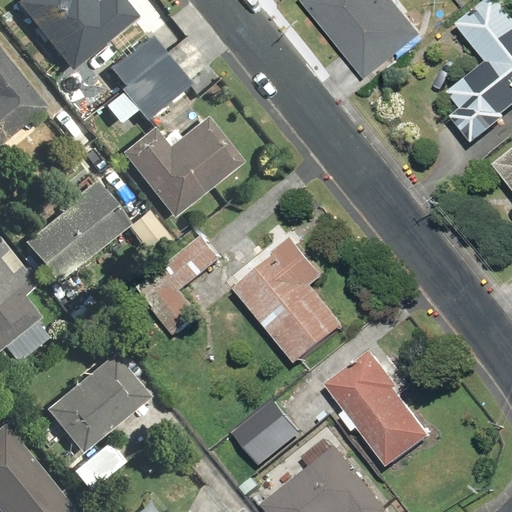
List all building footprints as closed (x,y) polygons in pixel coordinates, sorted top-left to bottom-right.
[(67,72),(140,17),(136,13),(142,8),(136,0),(14,0),(13,1),(67,72)] [(424,33),(399,0),(313,0),(369,75),(424,33)] [(511,0),(495,0),(464,25),(493,62),(455,93),(467,109),(458,116),(481,145),(511,119),(511,0)] [(147,120),(192,81),(167,53),(150,34),(110,70),(124,86),(102,105),(119,125),(137,109),(147,120)] [(0,144),(48,108),(0,44),(0,144)] [(171,145),(152,123),(119,152),(173,215),(240,158),(205,117),(171,145)] [(511,154),(500,164),(511,179),(511,154)] [(130,222),(92,176),(60,203),(63,206),(22,240),(57,282),(130,222)] [(172,239),(149,209),(127,226),(150,257),(172,239)] [(0,235),(0,344),(16,366),(69,327),(0,235)] [(225,259),(204,236),(142,289),(176,329),(202,306),(188,290),(225,259)] [(333,278),(300,238),(240,288),(306,366),(355,325),(322,287),(333,278)] [(341,349),(355,367),(331,385),(351,413),(346,417),(359,435),(365,430),(394,469),(438,437),(403,390),(406,387),(380,352),(365,331),(341,349)] [(112,351),(42,406),(78,452),(148,396),(112,351)] [(293,386),(239,432),(268,466),(322,421),(293,386)] [(0,423),(0,511),(73,511),(4,420),(0,423)] [(124,460),(108,440),(71,469),(87,489),(124,460)] [(315,467),(268,504),(274,511),(390,511),(394,510),(343,446),(338,450),(332,441),(309,459),(315,467)]
